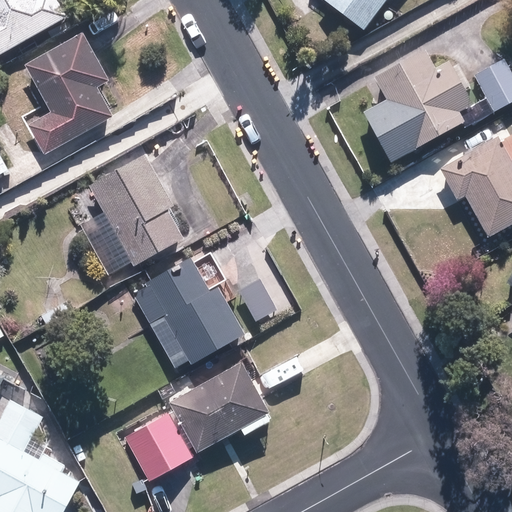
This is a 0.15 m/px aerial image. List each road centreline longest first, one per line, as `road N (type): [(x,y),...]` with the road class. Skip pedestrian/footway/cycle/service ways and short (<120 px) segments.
road 1 (residential): [(438,436),(197,0)]
road 2 (unknown): [(285,94),(454,0)]
road 3 (residential): [(303,511),(438,436)]
